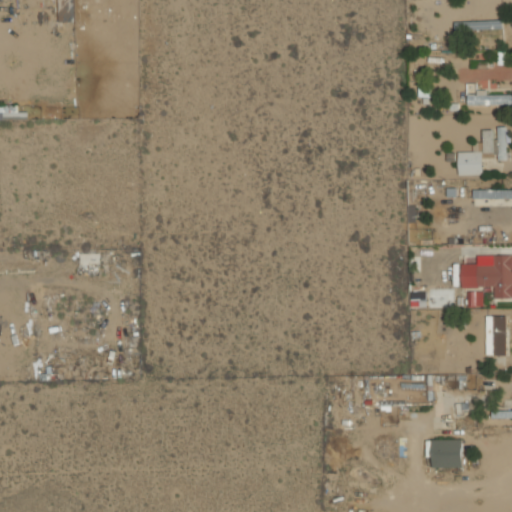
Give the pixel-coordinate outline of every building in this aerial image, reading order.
[(72,0),(58,0),(58,15),(73,15),(72,0)] [(502,28),(502,20),(455,21),(455,30),(502,28)] [(511,94),(486,94),(486,90),(477,90),(477,94),(467,95),(467,105),(511,104),(511,94)] [(0,119),(28,119),(28,112),(14,112),(14,105),(0,105),(0,119)] [(482,129),(483,153),(498,153),(498,160),(509,160),(508,127),(495,127),(495,129),(482,129)] [(458,152),(459,175),(483,174),(482,150),(474,151),(458,152)] [(511,205),(511,188),(473,189),(474,206),(511,205)] [(461,264),(461,287),(494,286),(495,298),(511,297),(511,254),(494,255),(494,264),(461,264)] [(484,305),(483,291),(467,291),(468,306),(484,305)] [(411,306),(435,307),(436,298),(427,297),(427,293),(411,292),(411,306)] [(486,354),(506,355),(507,315),(486,315),(486,354)] [(511,409),(491,410),(492,418),(511,418),(511,409)] [(463,467),(463,439),(433,439),(433,467),(463,467)]
